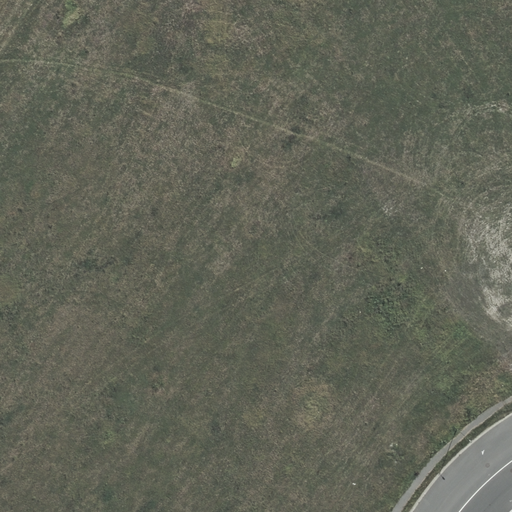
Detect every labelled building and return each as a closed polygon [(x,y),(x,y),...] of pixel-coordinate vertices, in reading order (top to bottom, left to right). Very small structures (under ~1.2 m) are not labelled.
[(188,49),(205,51),(207,25),(190,23),(188,49)] [(55,82),(55,87),(56,91),(57,96),(59,100),(61,104),(63,108),(66,112),(69,116),(72,119),(75,122),(79,125),(83,127),(87,129),(92,131),(96,132),(100,133),(105,133),(110,133),(114,133),(119,132),(123,131),(128,130),(132,128),(136,125),(140,123),(143,120),(147,117),(150,113),(152,109),(155,105),(157,101),(158,97),(160,93),(160,88),(161,83),(161,79),(161,74),(160,70),(159,65),(157,61),(155,57),(153,53),(150,49),(147,45),(144,42),(141,39),(137,36),(133,34),(129,32),(125,30),(120,29),(116,28),(111,28),(106,28),(102,28),(97,29),(93,30),(88,31),(84,33),(80,36),(76,38),(73,41),(69,44),(66,48),(64,51),(61,56),(59,60),(58,64),(56,68),(56,73),(55,78),(55,82)] [(205,51),(188,49),(176,48),(173,93),(202,95),(205,51)] [(511,76),(504,71),(459,145),(465,149),(438,194),(511,239),(511,76)] [(9,247),(0,260),(0,489),(26,507),(41,485),(23,473),(91,370),(88,368),(141,288),(120,274),(125,266),(83,238),(56,278),(9,247)]
